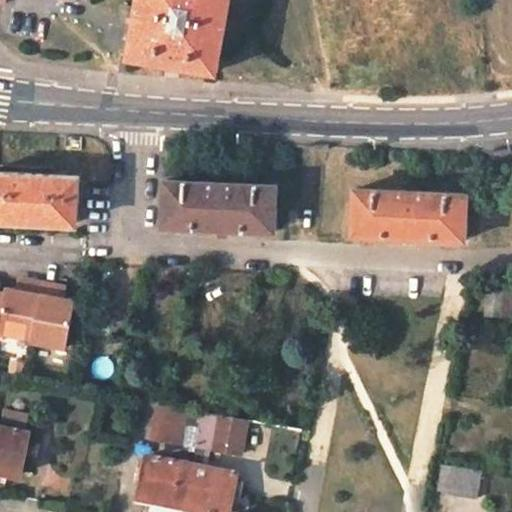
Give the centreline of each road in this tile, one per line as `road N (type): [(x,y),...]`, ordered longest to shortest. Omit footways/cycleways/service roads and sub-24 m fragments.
road 1 (unclassified): [(0,98),(102,112),(350,122),(511,113)]
road 2 (unknown): [(128,113),(132,225),(158,245),(415,262),(511,260)]
